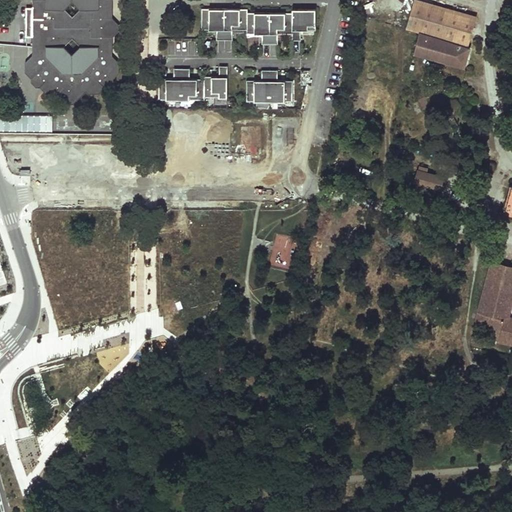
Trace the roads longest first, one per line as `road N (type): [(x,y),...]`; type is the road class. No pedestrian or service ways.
road 1 (residential): [(0,189),(31,290),(20,333),(0,356)]
road 2 (residential): [(164,60),(320,62)]
road 3 (residential): [(320,62),(297,178),(327,185)]
